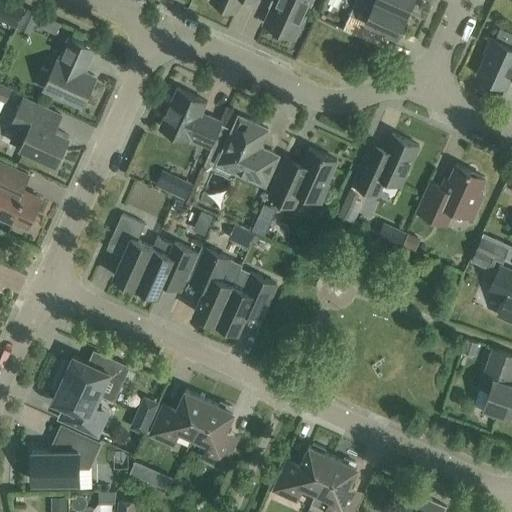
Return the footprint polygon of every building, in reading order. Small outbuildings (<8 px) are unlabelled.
[(0,0),(0,19),(16,26),(25,6),(9,0),(0,0)] [(253,0),(255,1),(255,0),(211,0),(236,11),(240,0),(253,0)] [(294,37),(310,0),(274,0),(264,24),(294,37)] [(342,23),(349,0),(323,0),(319,15),(342,23)] [(378,0),(355,0),(343,28),(372,41),(379,27),(398,35),(407,13),(378,0)] [(378,0),(407,13),(413,0),(378,0)] [(84,71),(94,49),(69,37),(58,60),(56,59),(43,88),(82,106),(95,77),(84,71)] [(511,46),(491,37),(484,52),(486,53),(476,74),(506,87),(511,74),(511,73),(511,46)] [(0,98),(5,101),(11,88),(0,82),(0,98)] [(210,146),(222,121),(201,112),(206,101),(177,87),(160,126),(189,139),(190,137),(210,146)] [(57,163),(69,136),(55,129),(61,115),(23,97),(10,125),(27,132),(20,146),(57,163)] [(264,182),(276,156),(260,149),(262,142),(268,129),(239,115),(218,161),(264,182)] [(400,184),(418,145),(391,132),(384,149),(371,143),(353,182),(377,193),(385,177),(400,184)] [(326,182),(336,159),(309,147),(302,163),(287,156),(269,195),(293,206),(299,193),(320,202),(328,183),(326,182)] [(0,214),(27,227),(41,198),(21,189),(28,174),(0,161),(0,214)] [(478,192),(484,177),(455,164),(444,188),(430,182),(417,211),(446,223),(452,208),(472,217),(482,194),(478,192)] [(162,188),(186,198),(193,182),(169,172),(162,188)] [(338,215),(347,219),(353,222),(360,207),(354,204),(359,193),(350,189),(338,215)] [(198,220),(211,226),(215,216),(203,210),(198,220)] [(136,285),(153,246),(137,239),(145,223),(122,213),(108,244),(121,249),(123,255),(114,275),(136,285)] [(476,249),(495,258),(504,262),(506,258),(511,261),(511,244),(484,232),(476,249)] [(173,243),(158,236),(153,246),(136,285),(158,295),(165,279),(169,277),(184,284),(199,252),(174,241),(173,243)] [(254,236),(243,264),(264,272),(267,264),(276,268),(284,248),(254,236)] [(216,321),(233,284),(241,267),(242,263),(231,258),(205,247),(190,281),(205,287),(194,311),(216,321)] [(491,268),(495,258),(476,249),(471,259),(491,268)] [(511,320),(511,270),(500,265),(489,290),(505,297),(498,314),(511,320)] [(233,284),(216,321),(238,330),(247,311),(261,318),(277,283),(251,272),(241,267),(233,284)] [(511,412),(511,383),(510,382),(511,375),(511,353),(493,348),(480,385),(490,389),(484,408),(504,415),(505,410),(511,412)] [(60,376),(99,393),(101,388),(110,385),(115,374),(123,378),(129,365),(100,352),(96,361),(92,362),(74,354),(69,365),(66,363),(60,376)] [(97,398),(99,393),(60,376),(54,388),(58,390),(53,400),(71,408),(72,412),(68,421),(98,434),(104,421),(95,417),(100,407),(97,398)] [(192,439),(210,400),(186,389),(175,414),(162,408),(151,433),(173,443),(179,428),(193,434),(191,439),(192,439)] [(137,410),(153,417),(160,401),(144,394),(137,410)] [(210,400),(192,439),(206,446),(202,456),(224,466),(235,441),(222,435),(233,410),(231,409),(232,406),(220,401),(219,404),(210,400)] [(145,434),(153,417),(137,410),(129,427),(145,434)] [(64,449),(32,450),(32,480),(80,480),(80,485),(93,485),(92,465),(88,465),(99,441),(73,429),(64,449)] [(324,451),(325,448),(313,443),(312,446),(309,445),(298,469),(285,464),(274,488),(296,498),(303,484),(317,490),(333,455),(324,451)] [(333,455),(317,490),(332,497),(325,511),(326,511),(351,511),(358,497),(346,491),(357,466),(354,465),(356,462),(344,457),(343,460),(333,455)] [(443,511),(446,506),(418,493),(409,511),(443,511)] [(134,511),(136,500),(119,499),(117,511),(134,511)]
